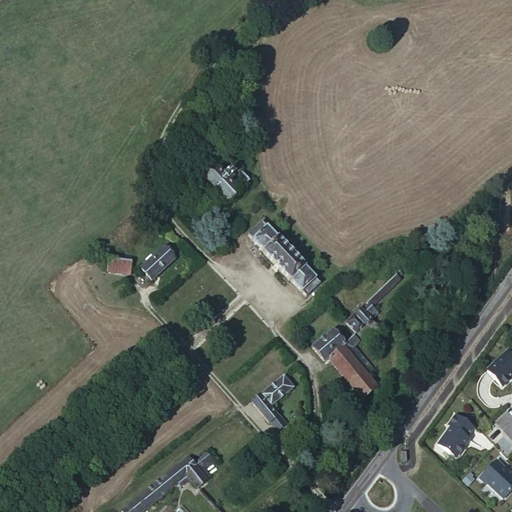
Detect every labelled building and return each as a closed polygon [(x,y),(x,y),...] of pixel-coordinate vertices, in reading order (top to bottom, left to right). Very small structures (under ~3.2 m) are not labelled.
[(218,168),(206,177),(227,203),(235,196),(234,194),(248,183),(238,170),(234,173),(231,170),(227,172),(224,169),(221,171),(218,168)] [(274,238),(262,223),(248,235),(260,250),(258,252),(285,283),(287,282),(302,299),(316,287),(302,270),(304,268),(276,237),(274,238)] [(163,251),(142,271),(152,283),(173,264),(163,251)] [(112,261),(110,275),(132,279),(134,261),(116,258),(116,260),(112,261)] [(396,279),(393,276),(366,304),(368,307),(372,310),(399,282),(396,279)] [(372,310),(368,307),(360,313),(360,312),(356,317),(355,315),(344,325),(355,339),(361,345),(378,333),(369,322),(376,315),(372,310)] [(339,353),(343,349),(336,342),(346,334),(338,324),(331,325),(327,330),(330,335),(312,352),(324,365),(328,363),(363,405),(376,395),(365,383),(339,353)] [(352,341),(343,349),(339,353),(365,383),(371,377),(349,352),(356,347),(352,341)] [(511,357),(507,351),(486,369),(501,385),(510,377),(511,375),(511,357)] [(294,391),(284,378),(260,397),(261,399),(252,406),(267,425),(276,418),(270,410),(294,391)] [(449,426),(436,444),(452,455),(456,455),(463,446),(462,445),(464,442),(465,442),(468,439),(465,437),(472,428),(454,414),(447,424),(449,426)] [(190,482),(198,490),(212,479),(204,469),(212,464),(208,458),(194,468),(186,460),(121,511),(145,511),(177,486),(181,490),(190,482)] [(494,462),(478,478),(484,483),(485,483),(502,499),(511,488),(511,475),(510,477),(507,474),(508,472),(501,465),(499,467),(494,462)]
